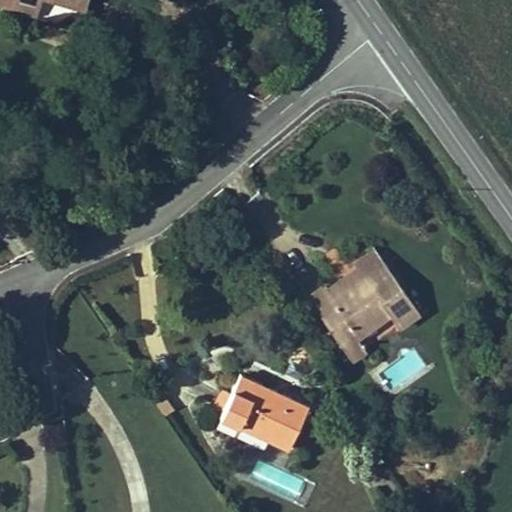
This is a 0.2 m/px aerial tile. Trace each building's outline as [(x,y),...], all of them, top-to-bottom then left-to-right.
[(34,0),(31,12),(78,27),(87,0),(34,0)] [(309,285),(320,301),(387,254),(375,237),(309,285)] [(387,254),(320,301),(357,351),(372,340),(365,331),(398,307),(405,317),(423,304),(387,254)] [(292,447),(313,404),(246,371),(224,414),(292,447)] [(433,483),(421,509),(427,511),(443,511),(453,492),(433,483)]
